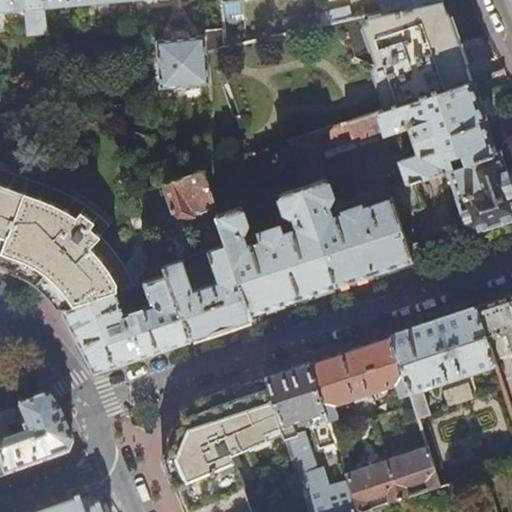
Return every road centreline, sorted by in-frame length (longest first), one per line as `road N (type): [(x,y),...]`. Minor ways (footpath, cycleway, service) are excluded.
road 1 (residential): [(511,264),(82,407)]
road 2 (residential): [(82,407),(65,376),(0,314)]
